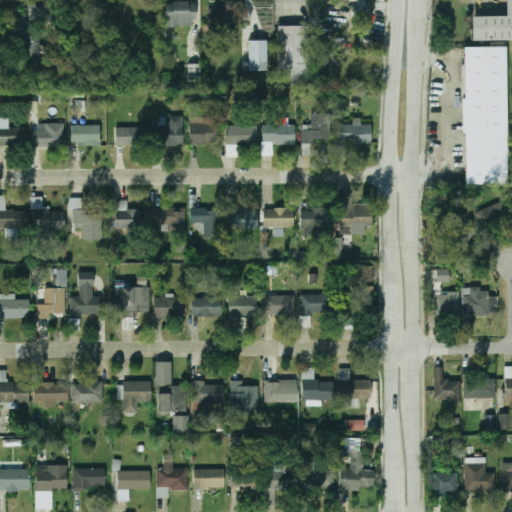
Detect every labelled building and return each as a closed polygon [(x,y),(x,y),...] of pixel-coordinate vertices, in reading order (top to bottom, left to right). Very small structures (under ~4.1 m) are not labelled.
[(471,17),(507,16),(507,0),(511,0),(511,40),(471,41),(471,17)] [(29,2),(29,21),(55,21),(55,2),(29,2)] [(166,26),(196,26),(196,2),(166,2),(166,26)] [(237,2),(222,2),(222,6),(209,6),(209,28),(237,28),(237,2)] [(277,26),(307,26),(309,86),(279,87),(277,26)] [(39,35),(22,35),(22,60),(39,60),(39,35)] [(249,42),(267,41),(268,71),(250,72),(249,42)] [(464,48),(507,47),(509,186),(466,187),(464,48)] [(319,83),(328,83),(328,54),(319,54),(319,83)] [(199,63),(188,64),(188,81),(200,81),(199,63)] [(331,142),(331,113),(311,113),(311,129),(302,129),(302,142),(331,142)] [(184,116),(163,116),(163,124),(152,124),(152,157),(165,157),(165,144),(184,144),(184,116)] [(190,144),(220,144),(220,118),(190,118),(190,144)] [(295,122),(263,122),(263,143),(295,143),(295,122)] [(36,124),(36,146),(64,146),(64,124),(36,124)] [(339,124),(339,143),(372,143),(372,124),(339,124)] [(100,125),(71,125),(71,144),(100,144),(100,125)] [(226,144),(258,144),(258,126),(226,126),(226,144)] [(27,127),(0,127),(0,146),(27,146),(27,127)] [(116,145),(142,145),(142,127),(116,127),(116,145)] [(339,228),(351,227),(352,233),(371,233),(370,205),(353,205),(352,195),(339,196),(339,228)] [(42,198),(32,198),(32,230),(64,230),(64,210),(42,210),(42,198)] [(116,201),(116,229),(146,229),(146,209),(128,209),(128,201),(116,201)] [(473,213),(479,228),(507,215),(500,201),(473,213)] [(154,226),(163,226),(163,230),(186,230),(186,209),(154,209),(154,226)] [(193,209),(193,232),(220,232),(220,209),(193,209)] [(257,229),(257,209),(227,209),(227,229),(257,229)] [(294,209),(264,209),(264,227),(294,227),(294,209)] [(331,229),(331,210),(301,210),(301,229),(331,229)] [(28,211),(0,211),(0,229),(28,229),(28,211)] [(103,212),(69,212),(69,238),(103,238),(103,212)] [(443,246),(456,259),(477,235),(464,223),(443,246)] [(342,238),(334,237),(333,258),(342,258),(342,238)] [(372,265),(355,266),(355,282),(373,281),(372,265)] [(448,281),(448,268),(436,268),(436,281),(448,281)] [(67,270),(56,270),(55,286),(66,286),(67,270)] [(97,272),(79,272),(79,298),(72,298),(72,314),(97,314),(97,272)] [(372,286),(356,285),(355,306),(371,307),(372,286)] [(149,287),(116,287),(116,304),(124,304),(124,325),(134,325),(134,313),(149,313),(149,287)] [(66,288),(45,288),(45,304),(36,304),(36,319),(66,319),(66,288)] [(464,288),(464,316),(489,316),(489,288),(464,288)] [(433,313),(459,313),(459,292),(433,292),(433,313)] [(301,295),(301,326),(310,326),(310,313),(332,313),(332,295),(301,295)] [(228,316),(258,316),(258,296),(228,296),(228,316)] [(296,296),(264,296),(264,316),(296,316),(296,296)] [(155,297),(155,316),(185,316),(185,297),(155,297)] [(221,298),(192,298),(192,316),(221,316),(221,298)] [(0,318),(29,318),(29,299),(0,299),(0,318)] [(459,380),(442,380),(442,368),(434,368),(434,401),(459,401),(459,380)] [(372,380),(350,380),(350,370),(339,370),(339,399),(372,399),(372,380)] [(7,371),(0,371),(0,402),(28,402),(28,383),(7,383),(7,371)] [(333,380),(303,380),(303,400),(333,400),(333,380)] [(495,381),(464,381),(464,398),(495,398),(495,381)] [(102,403),(102,382),(72,382),(72,403),(102,403)] [(138,402),(151,402),(151,382),(123,382),(123,413),(138,413),(138,402)] [(187,411),(187,382),(157,382),(157,411),(187,411)] [(258,411),(258,382),(231,382),(231,411),(258,411)] [(34,402),(67,402),(67,383),(34,383),(34,402)] [(223,403),(223,383),(193,383),(193,403),(223,403)] [(297,402),(298,383),(266,383),(266,402),(297,402)] [(498,429),(511,429),(511,413),(498,414),(498,429)] [(189,431),(189,416),(172,415),(172,431),(189,431)] [(484,429),(495,429),(495,415),(484,415),(484,429)] [(365,420),(349,419),(349,430),(364,430),(365,420)] [(341,468),(340,489),(374,491),(375,470),(364,470),(365,451),(352,451),(351,469),(341,468)] [(335,489),(335,471),(324,471),(324,461),(303,461),(303,489),(335,489)] [(495,492),(495,473),(486,473),(486,463),(465,463),(465,492),(495,492)] [(511,463),(503,463),(503,491),(511,491),(511,463)] [(297,464),(268,464),(268,492),(297,492),(297,464)] [(67,466),(36,466),(36,490),(67,490),(67,466)] [(168,489),(188,489),(188,471),(173,471),(173,467),(157,467),(157,497),(168,497),(168,489)] [(223,489),(224,469),(193,468),(193,488),(223,489)] [(0,490),(30,490),(30,469),(0,469),(0,490)] [(106,469),(73,469),(73,489),(106,489),(106,469)] [(118,500),(129,500),(129,489),(151,489),(151,471),(118,471),(118,500)] [(458,473),(432,473),(432,494),(458,494),(458,473)] [(232,487),(243,487),(243,494),(262,493),(261,474),(231,475),(232,487)]
